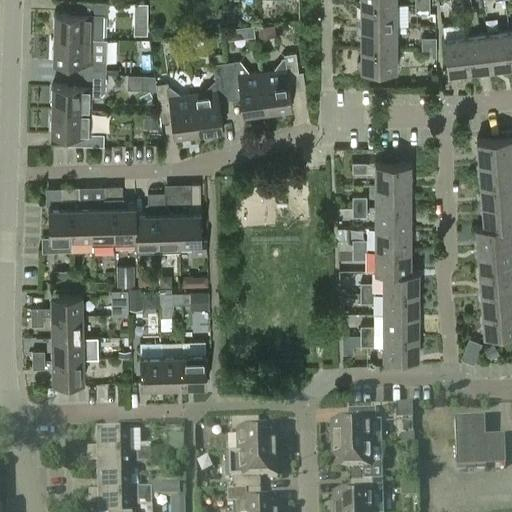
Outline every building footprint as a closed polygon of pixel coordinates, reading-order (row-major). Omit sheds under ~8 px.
[(54,36),(103,38),(104,13),(107,13),(108,1),(71,0),(70,12),(54,12),(54,36)] [(449,0),(452,9),(462,7),(460,0),(449,0)] [(134,11),(147,11),(147,3),(135,3),(134,11)] [(359,4),(359,26),(395,26),(395,4),(359,4)] [(429,4),(415,4),(415,14),(429,14),(429,4)] [(254,35),(253,25),(243,26),(244,36),(254,35)] [(272,36),(271,25),(258,25),(259,36),(272,36)] [(359,26),(359,47),(395,47),(395,26),(359,26)] [(511,62),(509,32),(487,34),(491,69),(511,66),(511,62)] [(487,34),(466,36),(469,71),(491,69),(487,34)] [(54,36),(53,61),(78,62),(77,73),(106,74),(107,38),(103,38),(54,36)] [(447,74),(469,71),(466,36),(443,38),(447,74)] [(421,37),(421,47),(436,47),(436,37),(421,37)] [(395,69),(395,47),(359,47),(360,69),(395,69)] [(436,47),(421,47),(421,57),(436,57),(436,47)] [(261,71),(267,109),(291,106),(289,91),(300,89),(295,52),(284,54),(286,68),(261,71)] [(240,60),(224,62),(230,99),(240,98),(242,113),(267,109),(261,71),(251,72),(240,60)] [(217,89),(193,93),(198,131),(222,128),(219,100),(230,99),(224,62),(213,63),(217,89)] [(90,109),(91,96),(99,96),(105,90),(106,74),(77,73),(77,74),(86,74),(85,84),(52,83),(52,108),(58,108),(90,109)] [(156,89),(155,83),(156,83),(154,75),(144,74),(143,88),(156,89)] [(173,134),(198,131),(193,93),(168,96),(166,82),(156,83),(155,83),(156,89),(160,121),(171,119),(173,134)] [(89,133),(90,109),(51,108),(51,133),(66,133),(65,144),(103,145),(103,133),(89,133)] [(156,114),(144,113),(144,126),(156,127),(156,114)] [(477,161),(511,158),(511,149),(511,136),(475,139),(477,161)] [(511,158),(477,161),(478,183),(511,179),(511,158)] [(353,162),(353,172),(367,172),(367,161),(353,162)] [(374,184),(409,184),(409,161),(374,161),(374,184)] [(511,179),(478,183),(480,204),(511,201),(511,179)] [(178,213),(179,244),(191,243),(191,257),(207,257),(207,243),(201,243),(199,183),(191,183),(192,203),(188,203),(188,213),(178,213)] [(374,184),(374,205),(409,205),(409,184),(374,184)] [(101,207),(91,207),(92,245),(114,245),(114,237),(113,207),(113,185),(104,186),(104,197),(101,200),(101,207)] [(122,185),(113,185),(113,207),(114,237),(114,245),(135,245),(135,237),(135,214),(135,206),(125,206),(125,200),(122,196),(122,185)] [(43,250),(71,249),(69,186),(61,187),(61,199),(59,200),(58,203),(58,208),(47,208),(48,237),(42,238),(43,250)] [(79,186),(69,186),(71,249),(92,249),(92,245),(91,207),(79,207),(79,186)] [(144,214),(135,214),(135,237),(135,245),(135,252),(158,252),(156,192),(147,192),(148,204),(144,207),(144,214)] [(164,192),(156,192),(158,252),(179,251),(179,244),(178,213),(170,213),(169,209),(165,204),(164,192)] [(353,195),(353,205),(367,205),(367,195),(353,195)] [(511,201),(480,204),(482,224),(496,223),(496,225),(510,224),(511,223),(511,201)] [(367,205),(353,205),(353,215),(367,215),(367,205)] [(374,205),(374,227),(409,227),(409,205),(374,205)] [(474,225),(476,247),(511,244),(510,224),(496,225),(496,223),(482,224),(474,225)] [(374,227),(374,249),(409,249),(409,227),(374,227)] [(353,239),(353,249),(367,249),(367,239),(353,239)] [(476,247),(477,269),(511,266),(511,246),(511,244),(476,247)] [(367,249),(353,249),(353,259),(367,259),(367,249)] [(374,271),(381,271),(395,271),(395,270),(409,270),(409,249),(374,249),(374,271)] [(116,266),(117,286),(134,286),(133,265),(116,266)] [(511,266),(477,269),(479,291),(511,288),(511,266)] [(70,287),(70,270),(53,270),(53,287),(70,287)] [(381,271),(381,292),(417,292),(417,270),(409,270),(395,270),(395,271),(381,271)] [(148,275),(138,275),(138,285),(148,285),(148,275)] [(197,275),(198,286),(208,286),(207,275),(197,275)] [(360,282),(360,292),(374,292),(374,282),(360,282)] [(511,288),(479,291),(481,312),(511,309),(511,288)] [(113,314),(129,313),(128,289),(112,290),(113,314)] [(142,289),(131,290),(132,310),(143,310),(142,289)] [(172,304),(181,304),(181,292),(159,292),(160,316),(170,316),(172,304)] [(181,292),(181,304),(190,304),(189,292),(181,292)] [(374,292),(360,292),(360,302),(374,302),(374,292)] [(381,292),(381,314),(417,314),(417,292),(381,292)] [(31,317),(43,316),(51,316),(82,315),(81,294),(50,295),(50,307),(30,307),(31,317)] [(511,332),(511,309),(481,312),(483,335),(511,332)] [(381,314),(381,326),(381,336),(417,335),(417,314),(381,314)] [(51,339),(82,338),(82,315),(51,316),(51,339)] [(43,325),(43,316),(31,317),(31,325),(43,325)] [(360,325),(360,334),(360,335),(361,335),(374,335),(373,326),(373,324),(360,325)] [(128,327),(120,327),(119,335),(127,335),(128,327)] [(360,335),(360,345),(374,345),(374,336),(374,335),(361,335),(360,335)] [(417,358),(417,335),(381,336),(381,358),(417,358)] [(51,339),(52,360),(83,359),(82,338),(51,339)] [(182,342),(161,343),(162,386),(184,386),(182,342)] [(182,342),(184,386),(206,385),(205,342),(182,342)] [(140,387),(162,386),(161,343),(139,344),(140,387)] [(493,343),(482,349),(487,359),(498,353),(493,343)] [(32,350),(32,360),(44,360),(44,350),(32,350)] [(83,382),(83,359),(52,360),(52,382),(83,382)] [(44,360),(32,360),(32,368),(44,368),(44,360)] [(499,365),(476,368),(478,378),(500,375),(499,365)] [(399,419),(413,419),(413,406),(399,406),(399,419)] [(330,427),(331,450),(381,449),(381,426),(376,426),(375,413),(347,413),(347,426),(330,427)] [(237,434),(237,456),(276,455),(275,432),(258,432),(258,421),(230,422),(230,434),(237,434)] [(456,470),(505,468),(503,439),(484,440),(484,421),(454,422),(456,470)] [(87,459),(128,458),(128,436),(95,436),(95,451),(87,451),(87,459)] [(413,445),(413,436),(400,437),(400,445),(413,445)] [(136,449),(136,458),(149,458),(149,449),(136,449)] [(348,485),(382,484),(381,449),(331,450),(331,473),(348,473),(348,485)] [(276,455),(237,456),(224,456),(224,481),(231,481),(231,492),(259,492),(259,479),(276,479),(276,455)] [(96,466),(96,480),(128,479),(128,458),(87,459),(87,466),(96,466)] [(149,458),(136,458),(136,467),(150,466),(149,458)] [(87,494),(87,501),(129,501),(128,479),(96,480),(96,494),(87,494)] [(332,497),(332,511),(382,511),(382,484),(377,484),(348,485),(349,497),(332,497)] [(137,492),(137,501),(150,500),(150,492),(137,492)] [(259,492),(231,492),(232,506),(239,506),(238,511),(277,511),(277,503),(260,503),(259,492)] [(150,500),(137,501),(137,509),(151,509),(150,500)] [(96,511),(128,511),(129,501),(87,501),(87,509),(96,509),(96,511)]
